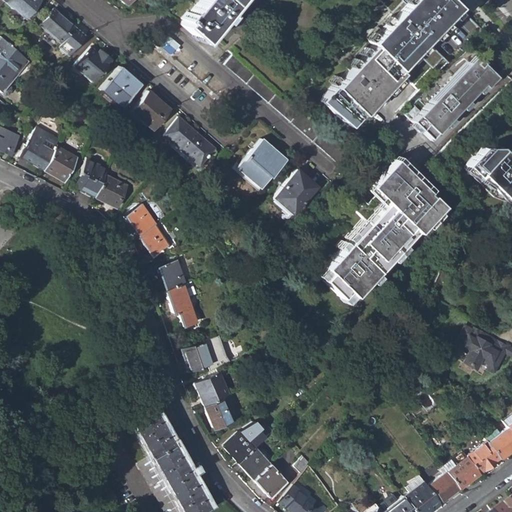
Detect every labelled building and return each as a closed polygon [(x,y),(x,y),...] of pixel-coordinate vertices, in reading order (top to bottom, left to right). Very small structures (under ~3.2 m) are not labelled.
[(21,12),(25,16),(39,0),(3,0),(4,1),(3,2),(11,9),(13,8),(19,13),(21,12)] [(180,23),(199,40),(233,0),(200,0),(190,12),(189,10),(182,17),(184,19),(180,23)] [(376,0),(393,16),(369,42),(372,45),(354,65),(350,62),(344,68),(348,72),(322,99),(328,103),(325,107),(344,123),(348,119),(353,124),(383,92),(393,101),(411,81),(415,85),(443,56),(426,39),(458,5),(452,0),(407,0),(405,3),(400,0),(376,0)] [(55,46),(65,55),(81,36),(51,10),(37,25),(58,44),(55,46)] [(0,92),(4,96),(9,96),(13,91),(12,88),(5,82),(25,59),(0,36),(0,92)] [(72,65),(91,81),(111,58),(99,48),(95,51),(89,45),(72,65)] [(223,63),(340,165),(350,154),(232,52),(223,63)] [(411,118),(432,138),(496,74),(475,53),(411,118)] [(98,87),(118,106),(139,83),(118,65),(98,87)] [(140,118),(150,126),(167,107),(146,89),(131,106),(142,116),(140,118)] [(322,99),(319,102),(325,107),(328,103),(322,99)] [(161,133),(196,164),(210,149),(196,137),(198,134),(177,116),(161,133)] [(348,119),(344,123),(350,127),(353,124),(348,119)] [(0,150),(9,155),(18,135),(0,126),(0,150)] [(20,157),(41,170),(55,146),(58,141),(37,129),(20,157)] [(232,167),(256,189),(283,159),(258,137),(232,167)] [(76,158),(55,146),(41,170),(62,182),(76,158)] [(511,163),(509,167),(484,146),(463,147),(441,170),(489,213),(503,215),(506,211),(511,215),(511,213),(511,163)] [(71,186),(93,197),(105,174),(108,167),(86,156),(71,186)] [(367,183),(385,201),(411,174),(393,156),(367,183)] [(267,198),(287,215),(313,185),(294,168),(267,198)] [(93,197),(116,208),(128,185),(105,174),(93,197)] [(346,288),(351,294),(441,203),(411,174),(385,201),(375,210),(357,193),(348,202),(366,220),(322,265),(327,270),(320,277),(339,295),(346,288)] [(123,215),(137,237),(155,225),(142,204),(123,215)] [(149,249),(154,256),(169,246),(155,225),(137,237),(146,251),(149,249)] [(155,267),(163,290),(182,283),(184,282),(176,260),(155,267)] [(327,270),(322,265),(315,272),(320,277),(327,270)] [(182,283),(163,290),(170,312),(176,311),(180,325),(194,321),(182,283)] [(346,288),(339,295),(344,301),(351,294),(346,288)] [(474,329),(466,325),(460,336),(466,339),(461,347),(470,352),(465,361),(469,362),(468,364),(472,367),(473,365),(478,367),(480,362),(482,358),(491,363),(489,367),(495,370),(507,348),(491,340),(493,336),(475,326),(474,329)] [(511,345),(493,336),(491,340),(507,348),(511,350),(511,345)] [(179,348),(187,371),(209,363),(201,341),(179,348)] [(491,363),(482,358),(480,362),(489,367),(491,363)] [(191,383),(201,406),(220,398),(226,395),(216,372),(191,383)] [(230,421),(220,398),(201,406),(211,429),(230,421)] [(135,424),(155,459),(185,511),(208,511),(212,510),(156,412),(135,424)] [(511,415),(503,422),(507,427),(511,423),(511,415)] [(221,446),(235,462),(252,446),(263,436),(255,427),(244,437),(238,431),(221,446)] [(511,452),(511,434),(508,429),(496,438),(492,432),(483,439),(486,442),(500,461),(511,452)] [(500,461),(486,442),(468,456),(481,474),(500,461)] [(267,464),(252,446),(235,462),(250,479),(267,464)] [(461,490),(481,474),(468,456),(465,453),(454,461),(452,459),(443,466),(448,472),(461,490)] [(290,466),(296,473),(304,464),(305,462),(299,456),(290,466)] [(168,511),(185,511),(155,459),(142,466),(168,511)] [(250,479),(267,497),(284,482),(267,464),(250,479)] [(461,490),(448,472),(431,485),(444,502),(461,490)] [(274,502),(287,511),(309,511),(310,511),(304,507),(305,505),(298,499),(300,496),(293,491),(295,488),(289,483),(274,502)] [(424,484),(404,499),(413,511),(430,511),(440,505),(424,484)] [(489,509),(490,511),(511,511),(511,499),(508,495),(489,509)] [(382,511),(413,511),(404,499),(403,498),(382,511)]
